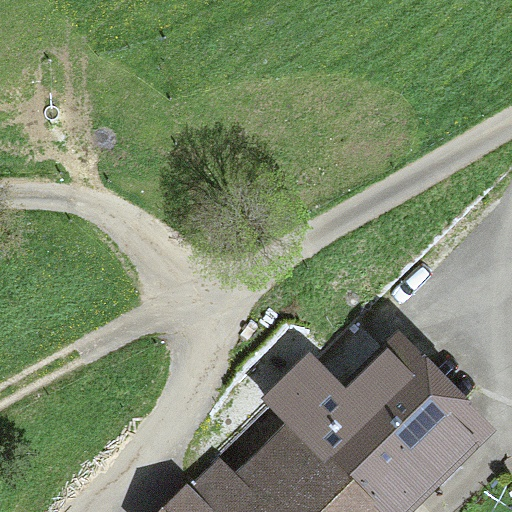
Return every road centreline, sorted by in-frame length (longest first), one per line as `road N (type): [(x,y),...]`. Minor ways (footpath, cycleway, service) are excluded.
road 1 (track): [(511,119),(210,295),(0,395)]
road 2 (track): [(91,511),(186,387),(207,338),(210,295)]
road 3 (track): [(0,195),(55,196),(122,217),(210,295)]
road 4 (track): [(511,236),(505,261),(511,396)]
